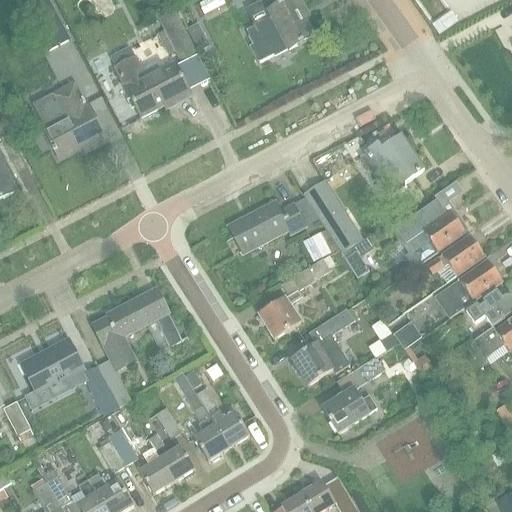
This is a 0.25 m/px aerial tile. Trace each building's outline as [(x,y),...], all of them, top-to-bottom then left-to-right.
[(48,0),(21,0),(49,52),(70,41),(48,0)] [(288,51),(313,38),(300,12),(303,10),(298,0),(292,0),(268,12),(272,19),(267,22),(265,19),(252,25),(254,28),(246,33),(253,48),(249,50),(256,64),(272,56),(273,58),(288,51)] [(423,0),(411,0),(410,1),(425,20),(434,13),(423,0)] [(451,12),(432,26),(439,36),(458,22),(451,12)] [(181,64),(195,56),(173,14),(159,21),(181,64)] [(204,36),(192,42),(198,54),(210,48),(204,36)] [(174,66),(141,83),(138,76),(142,74),(135,59),(115,69),(140,119),(173,102),(175,105),(191,97),(174,66)] [(85,153),(106,142),(86,103),(85,104),(74,85),(51,97),(63,118),(57,121),(58,124),(44,132),(59,161),(82,149),(85,153)] [(0,140),(11,135),(0,114),(0,140)] [(378,147),(368,154),(379,168),(375,170),(393,195),(424,173),(400,139),(381,152),(378,147)] [(0,201),(15,193),(2,169),(6,168),(0,156),(0,201)] [(342,256),(353,248),(315,190),(304,197),(342,256)] [(423,221),(441,209),(435,199),(416,212),(423,221)] [(290,237),(304,229),(292,206),(279,213),(275,205),(229,229),(242,255),(288,232),(290,237)] [(438,255),(465,236),(451,215),(407,246),(413,254),(421,266),(438,255)] [(321,234),(303,242),(314,263),(331,254),(321,234)] [(383,252),(399,244),(394,234),(378,242),(383,252)] [(456,280),(484,260),(470,239),(426,269),(433,278),(448,267),(456,280)] [(353,249),(342,256),(349,267),(374,252),(367,240),(353,249)] [(329,257),(324,261),(329,269),(335,266),(329,257)] [(299,293),(331,273),(329,269),(324,261),(281,288),(288,299),(259,318),(274,342),(301,325),(289,307),(303,299),(299,293)] [(450,320),(502,285),(487,264),(443,295),(435,299),(450,320)] [(117,315),(92,328),(111,363),(97,370),(118,409),(129,403),(118,381),(119,381),(116,373),(134,363),(126,348),(124,349),(119,341),(156,321),(165,337),(176,332),(167,316),(168,315),(156,292),(116,312),(117,315)] [(503,300),(501,301),(496,294),(466,315),(474,327),(484,320),(491,330),(511,316),(511,315),(511,301),(510,301),(509,300),(507,300),(506,300),(504,300),(503,300)] [(380,295),(370,301),(378,314),(388,307),(380,295)] [(316,347),(291,362),(308,388),(332,373),(334,377),(349,368),(331,338),(341,332),(353,324),(346,312),(334,320),(309,336),(316,347)] [(509,356),(511,353),(511,322),(494,335),(491,330),(472,343),(484,359),(503,346),(509,356)] [(392,336),(403,352),(414,345),(415,344),(420,341),(409,325),(392,336)] [(379,343),(385,353),(397,345),(391,335),(379,343)] [(68,342),(21,367),(36,397),(48,390),(52,397),(65,390),(62,383),(84,372),(68,342)] [(414,345),(403,352),(408,360),(415,371),(416,372),(428,364),(415,344),(414,345)] [(353,392),(383,373),(375,360),(336,385),(343,396),(322,410),(338,435),(368,416),(368,415),(376,410),(368,398),(360,403),(353,392)] [(95,402),(109,394),(96,370),(80,379),(83,386),(86,384),(95,402)] [(193,371),(182,378),(190,392),(201,385),(193,371)] [(427,391),(419,396),(424,404),(432,399),(427,391)] [(203,392),(194,398),(201,409),(213,429),(227,451),(248,439),(234,416),(224,422),(219,413),(217,414),(203,392)] [(17,438),(29,432),(16,405),(3,412),(17,438)] [(207,464),(227,451),(213,429),(201,409),(193,414),(199,425),(197,426),(203,435),(193,441),(207,464)] [(170,441),(181,434),(166,410),(155,417),(170,441)] [(106,438),(109,443),(124,469),(135,462),(116,432),(106,438)] [(157,436),(147,442),(154,454),(164,448),(157,436)] [(114,475),(124,469),(109,443),(98,450),(114,475)] [(180,449),(158,462),(172,485),(194,472),(180,449)] [(152,497),(172,485),(158,462),(138,474),(152,497)] [(52,471),(41,478),(45,485),(56,478),(52,471)] [(6,475),(0,478),(0,487),(2,491),(12,485),(6,475)] [(87,483),(95,496),(104,511),(127,511),(133,509),(118,483),(106,490),(98,476),(87,483)] [(44,486),(60,511),(72,504),(56,478),(45,485),(44,486)] [(479,479),(470,484),(476,495),(486,490),(479,479)] [(76,511),(104,511),(95,496),(87,483),(78,488),(86,502),(75,509),(76,511)] [(321,484),(301,496),(310,511),(326,511),(335,507),(321,484)] [(59,511),(60,511),(44,486),(30,494),(41,511),(59,511)] [(511,511),(511,492),(494,503),(499,511),(511,511)] [(310,511),(301,496),(281,508),(282,510),(278,511),(310,511)]
